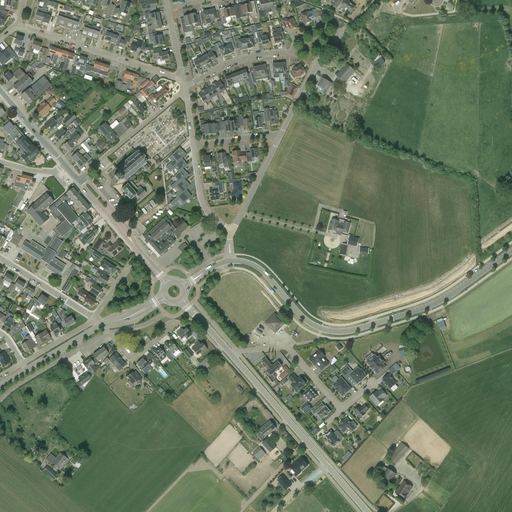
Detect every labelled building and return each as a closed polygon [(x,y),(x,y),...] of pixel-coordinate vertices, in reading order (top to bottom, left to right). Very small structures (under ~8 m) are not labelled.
[(47,4),(48,2),(48,1),(44,0),(42,0),(42,3),(40,2),(39,5),(39,6),(42,7),(42,9),(45,10),(47,4)] [(102,0),(101,6),(105,7),(103,13),(111,15),(114,6),(110,5),(112,0),(111,0),(102,0)] [(150,8),(157,7),(155,0),(149,0),(144,1),(146,7),(142,8),(143,13),(150,11),(150,8)] [(265,17),(264,14),(268,13),(265,0),(259,0),(261,10),(258,11),(259,18),(265,17)] [(271,0),(265,0),(268,13),(271,12),(271,13),(272,12),(273,15),(278,14),(277,7),(273,8),(272,1),(271,0)] [(335,0),(332,5),(337,8),(339,5),(341,6),(344,0),(335,0)] [(351,13),(356,7),(350,3),(351,3),(346,0),(345,0),(341,7),(344,9),(348,12),(348,11),(351,13)] [(127,14),(130,4),(122,1),(119,9),(116,8),(113,15),(119,17),(121,12),(127,14)] [(249,4),(245,5),(247,13),(252,12),(253,15),(256,14),(254,1),(248,2),(249,4)] [(248,16),(247,13),(245,5),(242,5),(242,4),(236,5),(239,18),(248,16)] [(231,8),(228,8),(230,17),(235,16),(236,19),(239,18),(236,5),(231,6),(231,8)] [(225,18),(230,17),(228,8),(225,9),(224,7),(219,9),(222,22),(226,21),(225,18)] [(217,12),(214,12),(213,10),(208,11),(210,21),(213,21),(214,19),(218,18),(217,12)] [(315,18),(314,12),(314,11),(314,10),(307,12),(300,15),(301,16),(299,16),(302,24),(304,23),(304,24),(311,22),(310,20),(314,19),(314,18),(315,18)] [(38,11),(37,12),(34,20),(41,22),(44,14),(40,13),(41,12),(40,11),(39,11),(38,11)] [(44,14),(41,22),(48,24),(50,17),(47,15),(48,12),(45,11),(44,14)] [(207,24),(211,23),(210,21),(208,11),(202,12),(203,15),(200,15),(201,22),(206,21),(207,24)] [(150,19),(151,22),(160,20),(158,13),(151,15),(150,12),(144,13),(145,20),(150,19)] [(55,24),(66,28),(70,15),(67,14),(66,16),(59,13),(55,24)] [(195,14),(189,15),(191,25),(194,24),(195,26),(197,26),(197,27),(201,26),(199,19),(196,20),(195,14)] [(73,16),(70,15),(66,28),(71,29),(74,18),(72,18),(73,16)] [(183,17),(185,23),(182,24),(183,30),(186,30),(186,29),(189,28),(188,26),(191,25),(189,15),(189,16),(183,17)] [(76,19),(74,18),(71,29),(76,31),(80,19),(77,18),(76,19)] [(288,27),(290,31),(296,27),(294,24),(295,23),(293,18),(287,21),(286,19),(282,21),(286,29),(288,27)] [(162,28),(160,20),(151,22),(152,26),(147,27),(148,34),(155,32),(154,30),(162,28)] [(81,35),(86,37),(90,26),(88,25),(88,24),(85,23),(81,35)] [(250,26),(252,32),(256,31),(256,30),(262,28),(260,23),(250,26)] [(86,37),(91,39),(95,26),(93,25),(92,27),(90,26),(86,37)] [(98,27),(95,26),(91,39),(97,40),(100,30),(98,29),(98,27)] [(104,40),(110,42),(112,34),(109,33),(110,30),(105,28),(102,36),(105,37),(104,40)] [(272,34),(274,44),(281,43),(280,36),(283,35),(281,29),(276,30),(277,33),(272,34)] [(113,31),(112,34),(110,42),(116,44),(117,41),(119,42),(122,34),(113,31)] [(199,35),(201,40),(211,36),(209,31),(199,35)] [(267,45),(267,44),(269,44),(267,35),(263,36),(262,31),(256,32),(257,38),(260,38),(262,46),(264,45),(264,46),(267,45)] [(249,38),(245,39),(247,48),(254,47),(252,39),(256,38),(254,32),(248,34),(249,38)] [(154,46),(163,44),(161,36),(156,37),(155,33),(148,35),(150,41),(153,41),(154,46)] [(22,57),(24,50),(20,49),(21,46),(23,38),(17,36),(14,43),(17,44),(16,47),(15,47),(14,51),(19,52),(18,55),(22,57)] [(240,50),(247,48),(245,39),(240,40),(239,36),(233,37),(235,44),(238,43),(240,50)] [(128,45),(130,39),(125,37),(124,41),(120,40),(118,47),(124,49),(125,44),(128,45)] [(200,39),(195,41),(197,46),(211,41),(209,37),(200,41),(200,39)] [(227,45),(224,46),(227,55),(233,53),(232,50),(231,47),(234,45),(232,38),(225,40),(227,45)] [(39,51),(41,44),(34,41),(32,48),(30,48),(29,53),(32,54),(34,49),(39,51)] [(144,51),(142,43),(137,41),(136,45),(132,43),(129,51),(136,53),(137,49),(140,50),(144,51)] [(222,57),(227,55),(224,46),(222,47),(220,42),(213,45),(214,47),(216,53),(220,51),(222,57)] [(13,59),(16,56),(9,47),(1,54),(0,52),(0,62),(3,65),(12,58),(13,59)] [(50,61),(53,62),(57,49),(51,47),(49,53),(52,54),(50,59),(46,58),(44,64),(48,65),(50,61)] [(211,51),(207,53),(211,62),(216,59),(213,54),(216,53),(214,47),(210,49),(211,51)] [(43,64),(48,49),(44,48),(42,55),(39,55),(37,62),(33,61),(29,64),(28,62),(27,63),(32,69),(40,63),(43,64)] [(63,51),(57,49),(53,62),(52,64),(51,66),(55,67),(55,65),(58,56),(61,57),(63,51)] [(159,56),(160,59),(158,59),(157,61),(158,64),(159,65),(165,63),(165,60),(169,60),(167,52),(162,53),(161,49),(153,51),(154,57),(159,56)] [(63,70),(64,68),(68,53),(63,51),(61,57),(63,58),(62,61),(61,60),(58,69),(63,70)] [(375,68),(376,69),(385,62),(381,57),(378,52),(375,55),(371,57),(374,61),(371,63),(375,68)] [(67,65),(68,61),(69,59),(73,61),(74,55),(68,53),(64,68),(66,69),(67,65)] [(196,56),(197,59),(200,63),(202,67),(206,64),(202,56),(200,53),(196,56)] [(207,53),(202,56),(206,64),(211,62),(207,53)] [(82,68),(81,71),(79,75),(80,76),(80,78),(83,79),(84,77),(85,72),(86,69),(86,70),(88,65),(85,64),(87,59),(80,57),(78,61),(77,60),(75,66),(76,66),(80,68),(80,67),(82,68)] [(197,69),(202,67),(200,63),(197,59),(191,62),(193,69),(195,67),(197,69)] [(90,71),(99,74),(102,64),(95,62),(93,67),(90,66),(88,65),(86,70),(86,71),(90,72),(90,71)] [(107,77),(107,76),(109,72),(107,72),(109,67),(102,64),(99,74),(107,77)] [(345,83),(355,71),(346,64),(339,72),(337,69),(333,73),(345,83)] [(264,65),(259,67),(261,80),(267,78),(267,81),(270,80),(269,71),(266,72),(264,65)] [(300,65),(298,67),(297,66),(293,69),(294,70),(292,71),(296,77),(298,76),(299,77),(303,74),(302,73),(304,71),(300,65)] [(256,81),(261,80),(259,67),(253,68),(253,69),(254,74),(250,75),(252,80),(253,84),(256,83),(256,81)] [(18,82),(25,75),(19,68),(11,76),(8,72),(3,76),(8,82),(14,77),(18,82)] [(245,70),(240,72),(243,81),(245,80),(246,82),(247,81),(250,89),(254,87),(253,84),(252,80),(249,81),(247,74),(245,70)] [(30,79),(34,76),(31,72),(30,73),(29,74),(13,87),(18,94),(32,82),(30,79)] [(127,79),(130,79),(132,74),(125,72),(122,82),(126,83),(127,79)] [(240,72),(235,74),(238,83),(243,81),(240,72)] [(134,88),(135,86),(136,86),(139,76),(132,74),(130,79),(133,80),(132,83),(130,83),(129,86),(134,88)] [(235,74),(230,76),(233,85),(238,83),(235,74)] [(228,87),(233,85),(230,76),(225,78),(226,81),(222,82),(225,89),(228,88),(228,87)] [(35,99),(51,85),(43,77),(28,90),(27,90),(20,96),(28,105),(35,99)] [(330,87),(332,84),(328,82),(322,78),(318,86),(324,89),(327,85),(330,87)] [(142,89),(149,82),(147,79),(140,86),(142,89)] [(122,82),(117,81),(114,88),(120,90),(120,89),(124,90),(125,85),(122,84),(122,82)] [(216,82),(213,84),(219,93),(223,91),(225,95),(227,93),(220,81),(216,83),(216,82)] [(163,88),(158,92),(162,97),(168,92),(165,90),(168,87),(165,84),(162,87),(163,88)] [(216,95),(219,93),(213,84),(211,85),(212,86),(209,88),(216,100),(218,99),(216,95)] [(297,89),(290,85),(285,96),(292,100),(297,89)] [(219,104),(216,100),(209,88),(206,90),(205,89),(203,90),(209,100),(212,98),(217,105),(219,104)] [(143,89),(140,92),(144,97),(145,98),(149,95),(146,92),(143,89)] [(200,98),(206,107),(208,106),(205,102),(209,100),(203,90),(201,92),(201,93),(198,95),(200,98)] [(53,95),(51,97),(45,103),(44,101),(41,104),(41,105),(36,110),(41,117),(50,109),(49,107),(55,101),(53,99),(57,96),(58,97),(60,95),(56,91),(52,94),(53,95)] [(141,103),(138,100),(143,96),(139,92),(134,96),(135,96),(128,102),(130,105),(133,103),(136,107),(141,114),(146,110),(141,103)] [(156,102),(162,97),(158,92),(153,96),(152,95),(149,98),(151,101),(154,99),(156,102)] [(58,108),(61,110),(65,105),(59,100),(55,106),(58,108)] [(117,111),(120,115),(126,110),(123,106),(117,111)] [(265,122),(270,121),(270,124),(278,123),(276,111),(269,112),(269,108),(263,109),(265,122)] [(263,113),(258,114),(258,111),(252,112),(252,116),(254,116),(254,118),(256,128),(262,128),(262,123),(264,123),(263,113)] [(58,125),(63,120),(62,118),(62,117),(63,116),(62,115),(62,114),(60,114),(59,114),(58,114),(53,119),(52,118),(49,121),(44,126),(50,132),(58,125)] [(66,126),(66,127),(76,118),(72,114),(62,122),(66,126)] [(221,130),(224,129),(225,132),(231,131),(231,132),(230,121),(226,122),(226,119),(223,120),(223,117),(219,118),(221,130)] [(249,119),(243,120),(243,117),(239,118),(240,126),(243,126),(244,130),(251,129),(249,119)] [(240,126),(239,118),(233,118),(233,121),(232,121),(230,122),(230,121),(231,132),(237,131),(237,128),(240,127),(240,126)] [(215,135),(215,134),(218,134),(217,131),(220,130),(219,119),(215,120),(215,121),(213,122),(213,124),(210,125),(210,124),(211,135),(212,135),(213,135),(215,135)] [(122,124),(127,130),(132,126),(127,120),(122,124)] [(209,135),(209,134),(211,134),(211,135),(210,124),(206,125),(206,121),(204,122),(203,120),(200,121),(201,132),(205,132),(205,135),(206,135),(206,136),(208,136),(209,135)] [(99,128),(105,136),(118,124),(116,121),(108,127),(106,125),(108,124),(106,122),(99,128)] [(9,122),(2,128),(21,149),(17,152),(21,157),(20,157),(26,164),(39,153),(33,146),(31,147),(30,146),(9,122)] [(125,132),(118,124),(105,136),(110,142),(115,137),(117,139),(125,132)] [(59,140),(66,134),(62,129),(55,136),(59,140)] [(75,132),(70,137),(66,140),(68,142),(63,146),(68,151),(76,144),(75,142),(80,138),(80,137),(83,134),(79,129),(75,132)] [(83,149),(82,149),(71,158),(72,158),(72,159),(74,161),(74,160),(76,163),(82,157),(81,155),(85,152),(84,151),(85,151),(87,153),(94,147),(92,145),(89,146),(87,144),(91,141),(88,138),(80,145),(83,149)] [(97,146),(100,150),(106,145),(102,141),(97,146)] [(126,181),(127,182),(128,181),(127,179),(130,177),(130,178),(131,177),(130,176),(134,174),(135,174),(134,173),(138,170),(138,171),(139,170),(138,169),(141,167),(142,167),(145,171),(147,171),(146,171),(150,168),(150,167),(149,167),(151,165),(149,163),(147,164),(147,163),(146,162),(147,161),(147,160),(146,160),(146,159),(145,159),(144,159),(144,157),(145,157),(145,156),(144,156),(143,154),(143,153),(142,153),(142,154),(139,154),(139,153),(140,153),(140,152),(139,152),(138,151),(139,151),(138,150),(138,151),(136,151),(136,150),(135,151),(136,151),(135,152),(134,150),(134,151),(131,153),(132,154),(131,154),(132,155),(128,158),(128,157),(127,158),(128,158),(124,161),(123,161),(124,162),(120,165),(120,164),(119,165),(120,165),(116,169),(115,168),(115,169),(116,170),(118,172),(118,173),(115,176),(114,175),(113,176),(114,176),(113,177),(114,177),(118,180),(117,181),(117,182),(118,181),(119,182),(119,181),(120,179),(121,180),(122,180),(123,179),(123,178),(125,180),(125,181),(126,181)] [(172,162),(168,166),(170,169),(179,161),(183,157),(179,153),(177,151),(169,158),(172,162)] [(240,161),(245,160),(244,153),(239,154),(239,151),(232,152),(234,163),(240,162),(240,161)] [(219,164),(223,164),(224,168),(228,167),(229,169),(231,169),(230,159),(225,160),(225,153),(217,154),(219,164)] [(82,157),(76,163),(77,165),(80,168),(80,167),(80,168),(87,162),(90,158),(86,154),(82,157)] [(204,168),(210,167),(211,173),(216,172),(215,166),(214,158),(211,159),(211,158),(210,158),(209,155),(208,155),(208,157),(202,157),(204,168)] [(101,165),(104,168),(109,162),(106,159),(101,165)] [(170,169),(166,173),(168,175),(173,171),(176,175),(180,172),(184,168),(182,166),(183,165),(179,161),(170,169)] [(7,182),(11,173),(8,171),(6,176),(1,184),(4,186),(4,187),(7,189),(8,186),(11,188),(12,184),(7,182)] [(175,183),(171,187),(173,190),(181,182),(186,178),(182,174),(180,172),(176,175),(171,179),(175,183)] [(21,185),(24,186),(27,176),(22,175),(21,179),(17,177),(15,184),(21,185)] [(27,191),(28,187),(33,188),(35,182),(32,182),(33,178),(27,176),(24,186),(23,190),(27,191)] [(241,190),(240,182),(234,183),(234,180),(228,180),(229,184),(233,183),(233,190),(230,196),(231,196),(231,198),(231,199),(233,201),(234,201),(236,200),(237,199),(241,192),(241,190)] [(130,182),(129,181),(128,181),(127,182),(126,183),(127,184),(121,190),(124,194),(126,197),(126,196),(130,200),(136,195),(139,198),(145,193),(139,186),(137,188),(131,181),(130,182)] [(176,194),(172,198),(174,200),(183,192),(183,193),(188,189),(184,184),(183,185),(181,182),(173,190),(176,194)] [(213,190),(209,190),(211,201),(214,200),(214,201),(218,201),(218,200),(219,199),(218,194),(223,193),(222,183),(213,184),(212,184),(213,190)] [(70,191),(59,200),(48,209),(51,213),(50,214),(56,220),(57,219),(61,224),(53,232),(55,234),(45,249),(32,241),(30,244),(25,242),(21,249),(25,251),(40,262),(41,260),(48,265),(46,268),(59,277),(64,269),(61,268),(64,264),(53,257),(63,242),(60,240),(62,237),(73,228),(71,225),(78,219),(85,213),(90,208),(73,188),(70,191)] [(17,208),(26,192),(21,189),(12,206),(17,208)] [(172,203),(170,204),(172,207),(177,203),(180,207),(189,199),(187,197),(183,193),(183,192),(174,200),(171,202),(172,203)] [(28,213),(43,230),(51,223),(46,217),(41,212),(53,202),(50,199),(49,197),(46,194),(26,211),(28,213)] [(80,231),(85,227),(86,228),(92,222),(90,219),(90,218),(88,216),(85,213),(78,219),(81,222),(76,226),(80,231)] [(159,256),(160,255),(161,256),(162,256),(163,255),(162,254),(174,243),(170,238),(174,235),(176,237),(181,233),(188,227),(184,222),(176,229),(172,225),(165,217),(163,219),(144,236),(149,241),(148,242),(159,256)] [(337,230),(348,233),(350,223),(345,222),(344,224),(341,223),(340,226),(338,226),(339,221),(332,220),(331,226),(330,226),(329,230),(337,232),(337,231),(337,230)] [(81,235),(83,238),(87,243),(88,242),(89,243),(91,241),(90,240),(94,236),(93,235),(97,231),(94,228),(89,233),(87,231),(81,235)] [(5,239),(7,236),(8,235),(12,238),(14,236),(16,233),(12,231),(11,230),(8,233),(7,234),(3,232),(2,233),(0,232),(0,231),(0,246),(1,247),(6,239),(5,239)] [(357,247),(359,239),(350,236),(348,244),(357,247)] [(98,239),(93,248),(97,251),(103,242),(98,239)] [(113,257),(122,249),(117,243),(111,247),(108,244),(103,248),(107,252),(108,251),(113,257)] [(182,254),(189,248),(184,243),(178,249),(182,254)] [(360,245),(360,254),(369,254),(369,250),(369,245),(361,245),(360,245)] [(91,255),(100,261),(103,257),(94,251),(92,254),(91,255)] [(115,270),(114,270),(115,268),(103,260),(100,266),(104,269),(103,270),(107,273),(108,272),(112,274),(113,273),(115,270)] [(105,273),(99,270),(94,266),(93,266),(92,267),(92,268),(92,269),(92,270),(96,273),(95,276),(99,278),(97,280),(105,285),(108,279),(103,276),(105,273)] [(1,280),(0,281),(0,280),(0,288),(4,283),(8,286),(10,284),(13,278),(7,274),(2,281),(1,280)] [(87,285),(91,287),(89,291),(98,296),(102,290),(95,286),(97,283),(91,279),(87,285)] [(12,284),(8,291),(7,293),(9,294),(10,292),(12,293),(16,287),(21,290),(25,285),(18,281),(15,286),(12,284)] [(25,292),(23,296),(21,295),(19,297),(21,298),(20,300),(24,302),(26,298),(27,296),(30,298),(35,291),(28,287),(25,292)] [(92,296),(83,291),(81,289),(77,294),(85,299),(84,301),(91,306),(95,300),(91,297),(92,296)] [(38,300),(35,304),(36,305),(39,307),(41,305),(43,306),(44,305),(44,306),(48,300),(41,295),(38,300)] [(30,303),(25,311),(29,314),(33,305),(30,303)] [(51,310),(55,319),(58,324),(61,322),(54,309),(51,310)] [(67,327),(75,322),(71,316),(67,319),(64,314),(66,312),(62,310),(59,315),(62,317),(64,320),(64,321),(67,327)] [(16,325),(14,323),(16,320),(12,318),(13,316),(8,313),(5,318),(7,319),(4,325),(10,329),(11,328),(13,329),(16,325)] [(265,324),(274,332),(280,327),(279,326),(281,323),(276,317),(273,321),(270,318),(265,324)] [(25,327),(21,319),(14,332),(14,333),(25,327)] [(56,325),(58,324),(55,319),(51,322),(53,326),(50,328),(54,335),(60,332),(56,325)] [(30,333),(34,331),(30,323),(26,326),(30,333)] [(186,339),(191,335),(186,328),(182,332),(180,330),(176,333),(181,339),(184,336),(186,339)] [(47,339),(50,338),(46,331),(43,333),(35,337),(39,345),(47,340),(47,339)] [(26,352),(36,346),(29,335),(25,338),(27,342),(22,345),(26,352)] [(175,358),(172,354),(175,352),(174,351),(175,350),(176,351),(178,350),(171,341),(168,343),(169,344),(168,345),(166,342),(164,344),(168,350),(166,351),(170,357),(173,360),(175,358)] [(201,354),(207,349),(202,344),(201,345),(198,341),(194,344),(195,345),(192,349),(197,355),(199,352),(201,354)] [(103,347),(96,353),(101,359),(108,354),(103,347)] [(170,357),(166,351),(165,350),(163,352),(159,348),(157,350),(158,351),(157,351),(154,348),(152,350),(161,361),(163,359),(162,357),(163,357),(164,358),(166,356),(168,358),(170,357)] [(183,352),(189,359),(193,355),(188,348),(183,352)] [(318,351),(309,359),(314,365),(316,364),(321,370),(329,364),(323,358),(325,356),(319,350),(318,351)] [(3,366),(10,362),(6,356),(7,356),(4,352),(0,354),(0,361),(3,366)] [(93,365),(101,359),(96,353),(93,355),(93,356),(90,358),(86,361),(92,370),(94,372),(96,370),(98,368),(97,366),(95,368),(93,365)] [(119,370),(125,365),(120,360),(121,359),(115,353),(110,358),(112,361),(111,362),(119,370)] [(368,361),(367,362),(370,366),(370,367),(372,370),(373,370),(377,374),(385,367),(382,364),(384,363),(379,357),(377,358),(374,355),(373,356),(373,355),(367,360),(368,361)] [(145,368),(152,363),(147,357),(144,360),(143,359),(136,364),(141,370),(145,367),(145,368)] [(276,380),(275,378),(277,377),(274,373),(282,367),(278,362),(272,366),(266,359),(261,362),(267,370),(266,371),(268,373),(266,375),(272,383),(276,380)] [(89,372),(90,373),(92,375),(94,373),(94,372),(92,370),(86,361),(82,363),(87,369),(89,372)] [(349,375),(357,384),(366,376),(363,374),(364,373),(361,369),(360,370),(358,367),(351,374),(345,367),(341,372),(346,378),(349,375)] [(137,383),(142,379),(135,371),(132,373),(132,372),(127,377),(130,380),(127,382),(131,386),(136,382),(137,383)] [(87,373),(83,376),(82,375),(78,379),(75,381),(76,385),(78,388),(87,381),(90,379),(92,375),(90,373),(89,372),(87,374),(87,373)] [(306,384),(300,377),(297,379),(293,374),(290,377),(288,379),(292,383),(291,385),(297,392),(306,384)] [(392,378),(389,374),(382,380),(384,384),(386,386),(387,386),(389,389),(396,384),(392,379),(392,378)] [(346,389),(349,387),(341,378),(338,380),(337,379),(334,382),(335,383),(332,385),(333,386),(336,389),(335,389),(338,393),(339,392),(342,396),(348,391),(346,389)] [(310,388),(302,394),(310,403),(317,396),(310,388)] [(370,397),(374,403),(377,406),(383,400),(382,399),(386,395),(381,390),(378,393),(376,392),(370,397)] [(300,409),(305,415),(312,408),(308,403),(300,409)] [(322,403),(312,412),(314,415),(317,412),(318,413),(316,414),(321,419),(324,417),(325,417),(328,415),(327,414),(330,411),(325,406),(322,409),(321,408),(324,406),(322,403)] [(359,407),(354,411),(355,413),(354,414),(356,416),(357,416),(360,419),(365,414),(364,413),(369,409),(365,405),(361,409),(359,407)] [(356,429),(355,427),(357,426),(353,421),(350,423),(347,419),(344,421),(343,421),(340,423),(341,424),(338,426),(343,433),(349,428),(352,432),(356,429)] [(259,430),(265,437),(276,428),(270,421),(259,430)] [(338,437),(335,433),(333,434),(331,431),(325,436),(328,439),(329,439),(332,441),(330,443),(332,446),(333,445),(334,446),(340,441),(339,440),(340,439),(343,437),(341,435),(338,437)] [(268,438),(262,443),(270,453),(276,447),(268,438)] [(388,458),(395,465),(409,449),(402,442),(388,458)] [(260,447),(252,454),(258,460),(265,453),(260,447)] [(59,469),(67,458),(60,453),(56,458),(50,453),(46,459),(52,464),(53,464),(59,469)] [(290,467),(295,473),(293,475),(295,477),(301,473),(300,472),(308,465),(301,457),(290,467)] [(70,461),(78,468),(81,465),(72,458),(70,461)] [(415,470),(420,473),(425,466),(420,463),(415,470)] [(54,480),(58,476),(47,466),(43,470),(54,480)] [(386,469),(380,479),(389,485),(389,484),(396,474),(387,468),(386,469)] [(291,485),(282,475),(277,480),(286,490),(291,485)] [(407,494),(412,487),(404,481),(399,487),(395,493),(404,499),(407,494)]
